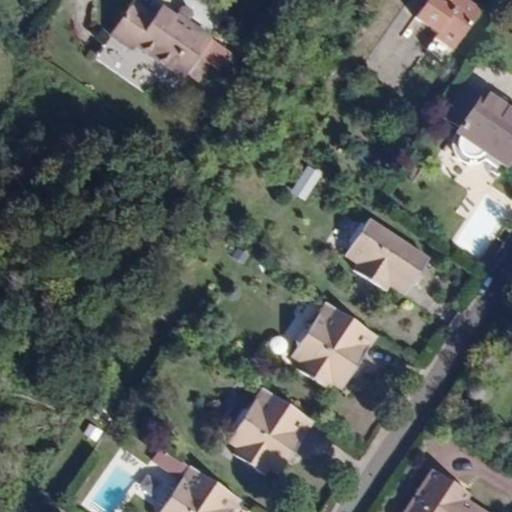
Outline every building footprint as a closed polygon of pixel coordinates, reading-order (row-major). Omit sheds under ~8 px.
[(196,58),(211,38),(163,5),(155,15),(133,0),(109,34),(132,50),(134,47),(182,79),(185,73),(196,58)] [(455,45),(480,9),(467,0),(425,0),(414,17),(437,33),(435,36),(453,49),(455,45)] [(445,61),(453,49),(435,36),(427,48),(445,61)] [(198,83),(209,66),(196,58),(185,73),(198,83)] [(511,110),(483,91),(481,95),(460,80),(441,110),(460,124),(455,132),(453,141),(453,144),(454,148),(455,151),(457,155),(460,158),(463,160),(467,161),(471,162),(475,161),(479,160),(483,158),(486,156),(504,168),(508,162),(511,164),(511,110)] [(414,272),(426,256),(370,218),(367,223),(361,224),(350,241),(351,246),(346,254),(359,263),(363,265),(358,273),(360,274),(380,287),(382,289),(388,282),(392,285),(406,295),(415,280),(414,272)] [(419,282),(428,269),(425,265),(429,258),(426,256),(414,272),(415,280),(419,282)] [(358,273),(363,265),(359,263),(354,270),(358,273)] [(392,285),(388,282),(382,289),(386,292),(392,285)] [(326,315),(331,307),(326,303),(320,312),(326,315)] [(363,356),(376,337),(331,307),(326,315),(320,312),(313,323),(306,324),(295,341),(296,349),(291,357),(300,363),(304,365),(300,370),(325,387),(328,381),(332,383),(341,389),(349,376),(347,371),(358,354),(363,356)] [(354,379),(363,364),(360,362),(363,356),(358,354),(347,371),(349,376),(354,379)] [(257,395),(265,400),(269,392),(262,387),(257,395)] [(300,440),(313,420),(269,392),(265,400),(257,395),(249,407),(243,408),(233,424),(234,431),(228,439),(238,446),(242,449),(237,455),(261,471),(266,465),(270,467),(278,473),(286,460),(285,453),(294,439),(300,440)] [(291,463),(300,449),(296,446),(300,440),(294,439),(285,453),(286,460),(291,463)] [(162,464),(170,453),(163,448),(156,460),(162,464)] [(184,480),(192,467),(170,453),(162,464),(184,480)] [(261,471),(265,474),(270,467),(266,465),(261,471)] [(234,511),(242,501),(192,467),(184,480),(178,488),(173,488),(162,504),(163,509),(161,511),(234,511)] [(483,511),(465,500),(457,495),(461,489),(432,470),(404,511),(483,511)] [(465,500),(469,494),(461,489),(457,495),(465,500)]
